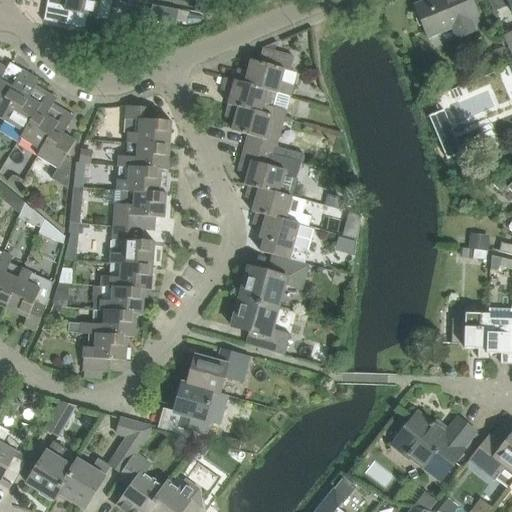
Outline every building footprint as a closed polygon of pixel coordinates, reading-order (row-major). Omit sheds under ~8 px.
[(96,17),(99,0),(49,0),(46,20),(43,20),(43,21),(85,30),(86,28),(84,28),(86,15),(96,17)] [(478,16),(471,0),(429,0),(415,6),(428,36),(453,26),(458,38),(475,31),(470,19),(478,16)] [(152,4),(148,20),(176,25),(177,21),(179,10),(152,4)] [(239,69),(235,81),(277,93),(290,97),(291,97),(294,85),(281,81),(285,69),(291,71),(294,56),(275,52),(277,42),(263,48),(262,49),(259,62),(252,60),(248,72),(239,69)] [(511,54),(508,45),(494,51),(500,68),(505,66),(511,63),(511,54)] [(7,69),(0,80),(0,117),(4,120),(31,76),(22,70),(10,63),(7,69)] [(4,120),(25,133),(41,105),(47,93),(36,86),(40,81),(31,76),(4,120)] [(225,78),(222,91),(231,93),(228,104),(284,119),(290,97),(277,93),(235,81),(225,78)] [(21,138),(41,150),(42,151),(58,123),(65,111),(53,104),(57,99),(47,93),(41,105),(25,133),(21,138)] [(277,146),(284,119),(228,104),(228,105),(229,105),(226,117),(235,119),(232,131),(248,135),(245,147),(304,163),(307,154),(277,146)] [(128,143),(138,144),(170,146),(172,122),(153,120),(153,108),(127,106),(124,134),(128,134),(128,143)] [(74,117),(65,111),(58,123),(42,151),(41,150),(38,156),(59,169),(53,180),(68,189),(71,160),(66,157),(76,142),(63,134),(74,117)] [(119,156),(118,167),(119,167),(130,168),(130,167),(168,170),(170,146),(138,144),(128,143),(127,157),(119,156)] [(245,147),(238,171),(248,174),(245,185),(295,198),(304,163),(245,147)] [(82,152),(80,163),(85,164),(91,164),(93,153),(82,152)] [(480,173),(492,168),(488,160),(476,165),(480,173)] [(76,163),(74,187),(83,188),(85,164),(80,163),(76,163)] [(167,194),(167,193),(168,170),(130,167),(130,168),(119,167),(118,180),(118,191),(122,191),(134,192),(135,192),(167,194)] [(511,169),(509,167),(493,184),(503,194),(508,188),(511,191),(511,169)] [(18,190),(24,180),(17,175),(11,175),(7,180),(18,190)] [(245,185),(249,187),(246,198),(256,201),(253,212),(286,220),(299,224),(303,225),(306,217),(306,214),(291,210),(295,198),(245,185)] [(79,224),(83,188),(74,187),(70,223),(79,224)] [(116,204),(114,227),(141,229),(155,230),(156,218),(165,218),(167,194),(135,192),(134,192),(122,191),(121,204),(116,204)] [(13,193),(6,202),(21,214),(25,203),(13,193)] [(328,193),(325,206),(341,210),(344,198),(328,193)] [(19,218),(42,227),(45,220),(25,203),(21,214),(19,218)] [(253,212),(256,213),(253,225),(263,228),(260,239),(264,240),(261,252),(273,255),(277,256),(290,260),(305,264),(315,229),(303,225),(299,224),(286,220),(253,212)] [(320,230),(322,221),(306,217),(303,225),(320,230)] [(45,220),(42,227),(39,233),(64,244),(66,237),(45,220)] [(71,233),(64,260),(75,261),(79,224),(70,223),(69,233),(71,233)] [(140,240),(141,229),(114,227),(113,240),(112,253),(111,264),(121,265),(121,264),(153,266),(155,242),(140,240)] [(470,238),(468,249),(474,250),(487,251),(488,251),(489,240),(470,238)] [(500,251),(511,254),(511,253),(511,245),(502,242),(500,251)] [(462,249),(461,257),(473,259),(474,250),(468,249),(462,249)] [(486,260),(487,251),(474,250),(473,259),(486,260)] [(0,306),(6,309),(19,279),(18,279),(23,269),(10,264),(13,257),(4,253),(0,261),(0,306)] [(248,267),(240,298),(279,308),(285,285),(303,290),(309,265),(305,264),(290,260),(277,256),(273,274),(248,267)] [(492,256),(491,269),(498,271),(499,266),(511,270),(511,267),(511,260),(502,258),(492,256)] [(145,290),(151,291),(153,266),(121,264),(121,265),(111,264),(110,277),(102,276),(102,277),(102,287),(113,288),(145,290)] [(23,269),(18,279),(19,279),(6,309),(27,318),(24,325),(36,331),(47,306),(53,283),(23,269)] [(62,271),(59,284),(69,285),(71,285),(72,272),(62,271)] [(91,276),(90,286),(94,287),(102,287),(102,277),(91,276)] [(53,303),(54,303),(67,308),(69,285),(59,284),(53,303)] [(137,313),(136,314),(143,314),(145,290),(113,288),(102,287),(100,311),(137,313)] [(279,308),(240,298),(232,327),(255,333),(251,347),(284,356),(290,334),(273,329),(279,308)] [(489,319),(488,354),(489,354),(501,354),(501,364),(510,364),(511,320),(511,310),(489,309),(489,314),(490,314),(490,319),(489,319)] [(81,333),(80,334),(90,334),(96,335),(96,334),(128,337),(135,338),(136,314),(137,313),(100,311),(94,310),(93,324),(81,323),(81,324),(81,333)] [(489,358),(489,354),(488,354),(489,319),(490,319),(490,314),(489,314),(466,313),(465,320),(452,319),(451,344),(464,344),(464,348),(478,349),(478,358),(489,358)] [(69,323),(69,332),(81,333),(81,324),(69,323)] [(126,361),(128,337),(96,334),(96,335),(90,334),(89,348),(84,347),(83,370),(84,370),(84,379),(102,380),(103,372),(109,372),(110,360),(126,361)] [(251,357),(221,349),(218,362),(196,356),(188,385),(220,394),(224,378),(244,383),(251,357)] [(228,396),(220,394),(188,385),(182,383),(174,413),(181,415),(178,427),(207,435),(211,423),(220,425),(228,396)] [(76,406),(61,402),(45,429),(59,437),(76,406)] [(417,413),(397,439),(397,440),(410,450),(407,454),(411,457),(426,469),(429,465),(444,476),(455,463),(464,450),(463,449),(475,432),(458,418),(449,429),(445,435),(434,426),(435,424),(434,424),(432,422),(431,424),(417,413)] [(153,428),(124,420),(121,419),(117,434),(128,437),(118,451),(108,465),(98,459),(92,469),(78,460),(73,468),(74,468),(58,493),(85,509),(111,466),(122,474),(135,455),(153,428)] [(0,480),(1,479),(12,485),(9,489),(10,490),(28,459),(2,445),(9,432),(0,427),(0,480)] [(489,435),(470,459),(508,489),(511,483),(511,435),(503,446),(489,435)] [(74,468),(73,468),(60,459),(67,449),(54,441),(27,484),(54,500),(58,493),(74,468)] [(126,511),(148,511),(164,490),(143,474),(149,466),(135,455),(122,474),(119,478),(132,487),(118,506),(126,511)] [(168,484),(164,490),(148,511),(182,511),(183,510),(185,511),(196,511),(200,507),(197,491),(185,483),(179,491),(168,484)] [(346,498),(334,489),(316,511),(342,511),(338,508),(346,498)] [(426,493),(414,508),(430,511),(432,511),(439,502),(426,493)] [(444,497),(432,511),(434,511),(453,511),(457,507),(444,497)]
